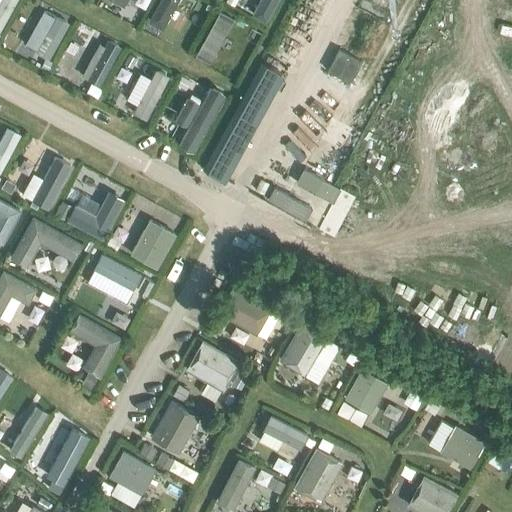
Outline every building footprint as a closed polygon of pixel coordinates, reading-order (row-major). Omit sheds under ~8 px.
[(227,125),(204,167),(223,178),(246,136),(227,125)] [(175,233),(149,219),(131,252),(156,266),(175,233)] [(95,268),(134,289),(141,274),(102,254),(95,268)] [(3,271),(0,276),(0,310),(10,292),(27,302),(35,288),(3,271)] [(233,284),(218,311),(256,333),(272,306),(233,284)] [(97,343),(84,365),(99,373),(120,337),(80,314),(72,328),(97,343)] [(280,358),(305,374),(327,337),(302,322),(280,358)] [(202,339),(186,368),(224,389),(240,360),(202,339)] [(345,397),(371,411),(388,382),(361,367),(345,397)] [(166,444),(178,451),(199,415),(172,399),(151,435),(158,440),(156,443),(164,448),(166,444)] [(455,423),(440,450),(471,467),(486,441),(455,423)] [(294,485),(320,501),(343,462),(316,446),(294,485)] [(123,450),(109,475),(142,493),(155,468),(123,450)] [(408,504),(422,511),(446,511),(457,492),(424,474),(408,504)]
